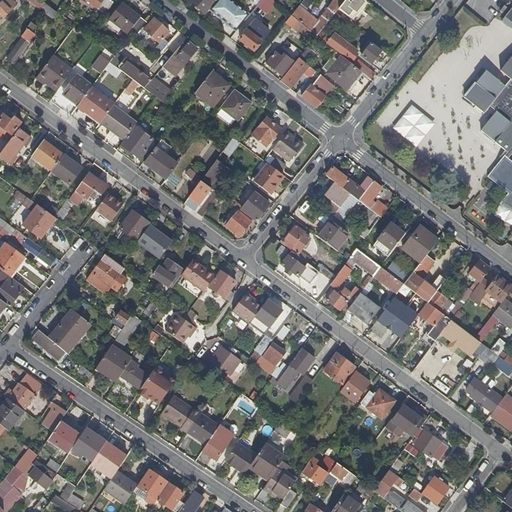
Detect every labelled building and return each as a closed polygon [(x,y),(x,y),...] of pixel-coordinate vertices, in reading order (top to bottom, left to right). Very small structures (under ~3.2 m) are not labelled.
[(12,0),(3,0),(0,3),(0,17),(2,15),(4,17),(17,5),(12,0)] [(41,0),(28,0),(41,9),(45,3),(41,0)] [(73,0),(66,0),(59,9),(64,12),(73,0)] [(86,0),(105,15),(114,4),(109,0),(86,0)] [(216,0),(190,0),(204,13),(216,0)] [(231,0),(217,0),(209,9),(232,28),(241,16),(228,5),(231,0)] [(267,13),(275,2),(272,0),(262,0),(258,5),(267,13)] [(335,0),(327,10),(334,15),(336,13),(338,9),(341,5),(336,1),(335,0)] [(345,0),(341,5),(338,9),(351,19),(356,13),(366,2),(363,0),(345,0)] [(52,18),(57,12),(45,3),(41,9),(40,10),(52,18)] [(133,28),(138,33),(146,24),(147,23),(122,3),(109,20),(128,35),(133,28)] [(318,21),(299,6),(292,15),(311,31),(317,36),(328,21),(322,16),(318,21)] [(511,8),(502,20),(511,28),(511,8)] [(327,10),(322,16),(328,21),(334,15),(327,10)] [(305,37),(306,37),(311,31),(292,15),(286,22),(305,37)] [(148,26),(146,24),(138,33),(136,34),(141,39),(147,33),(160,44),(169,33),(163,27),(160,25),(154,20),(148,26)] [(38,26),(32,22),(27,28),(33,33),(38,26)] [(18,57),(20,55),(35,34),(33,33),(27,28),(21,37),(23,38),(8,59),(14,63),(18,57)] [(261,41),(260,41),(254,37),(247,31),(239,40),(254,51),(261,41)] [(311,31),(306,37),(312,42),(317,36),(311,31)] [(327,42),(333,35),(328,32),(323,38),(327,42)] [(333,35),(327,42),(353,61),(358,55),(356,53),(358,51),(339,36),(337,39),(333,35)] [(379,56),(382,52),(371,42),(364,50),(362,52),(364,54),(363,56),(372,64),(379,56)] [(123,51),(146,69),(152,61),(129,43),(123,51)] [(178,57),(167,70),(176,77),(198,50),(189,43),(186,47),(183,45),(175,54),(178,57)] [(107,57),(110,53),(103,47),(99,52),(107,57)] [(288,68),(289,70),(295,63),(284,54),(282,57),(281,56),(284,52),(280,48),(276,52),(275,52),(266,64),(281,76),(288,68)] [(382,52),(379,56),(384,61),(388,55),(383,51),(382,52)] [(127,63),(117,55),(115,57),(111,63),(120,70),(134,80),(145,89),(152,81),(143,74),(128,62),(127,63)] [(73,71),(53,56),(39,75),(47,82),(46,84),(57,92),(73,71)] [(347,88),(361,71),(349,62),(343,56),(329,73),(347,88)] [(511,161),(508,159),(511,154),(511,57),(500,72),(511,81),(505,87),(486,72),(465,98),(484,113),(490,106),(497,112),(481,131),(485,134),(507,152),(487,177),(508,193),(499,205),(511,212),(511,161)] [(290,89),(309,66),(299,58),(295,63),(289,70),(280,81),(290,89)] [(120,70),(111,63),(106,69),(115,76),(120,70)] [(366,67),(362,72),(371,79),(375,74),(366,67)] [(316,108),(334,86),(311,68),(308,73),(312,76),(301,89),(300,89),(296,93),(316,108)] [(96,81),(113,97),(128,81),(120,74),(114,80),(105,71),(96,81)] [(230,86),(212,72),(196,93),(214,107),(230,86)] [(44,86),(46,84),(47,82),(39,75),(35,79),(44,86)] [(64,94),(79,105),(92,87),(77,76),(64,94)] [(172,91),(154,78),(152,81),(145,89),(157,97),(164,103),(172,91)] [(138,86),(132,82),(127,89),(133,94),(138,86)] [(88,110),(103,121),(114,106),(115,105),(92,87),(79,105),(78,106),(87,112),(88,110)] [(253,103),(235,89),(221,108),(239,122),(253,103)] [(412,105),(392,128),(416,148),(435,125),(412,105)] [(112,129),(125,139),(127,136),(133,128),(135,126),(137,124),(125,115),(121,112),(114,106),(103,121),(101,123),(110,130),(112,129)] [(0,124),(0,135),(2,137),(6,132),(12,136),(22,123),(14,117),(11,121),(3,116),(0,120),(0,122),(1,123),(0,124)] [(252,136),(267,147),(281,129),(267,118),(252,136)] [(153,139),(135,126),(133,128),(127,136),(128,136),(121,145),(140,159),(147,150),(146,149),(153,139)] [(24,145),(31,135),(22,129),(1,157),(13,166),(20,157),(18,156),(25,146),(24,145)] [(304,145),(286,132),(282,138),(273,149),(276,151),(290,162),(304,145)] [(24,145),(25,146),(27,147),(34,138),(31,135),(24,145)] [(171,147),(161,139),(155,148),(165,155),(171,147)] [(232,139),(223,154),(230,158),(239,143),(232,139)] [(65,155),(45,140),(33,156),(53,171),(65,155)] [(178,165),(165,155),(155,148),(144,162),(167,179),(178,165)] [(83,169),(65,155),(53,171),(71,185),(83,169)] [(276,158),(270,166),(281,174),(287,167),(276,158)] [(212,184),(226,165),(218,159),(201,181),(209,187),(212,189),(216,192),(219,195),(235,207),(238,203),(219,189),(216,187),(212,184)] [(272,192),(284,176),(281,174),(270,166),(268,164),(256,180),(272,192)] [(332,168),(330,166),(324,174),(326,176),(332,168)] [(342,175),(332,168),(326,176),(335,182),(350,194),(359,200),(373,180),(368,176),(359,188),(349,181),(344,177),(342,175)] [(197,174),(190,169),(186,174),(192,179),(197,174)] [(88,198),(94,190),(101,196),(108,186),(89,172),(76,190),(88,198)] [(377,192),(379,190),(381,186),(373,180),(359,200),(381,218),(388,209),(377,200),(376,203),(371,199),(377,192)] [(200,204),(210,192),(212,189),(209,187),(201,181),(190,197),(200,204)] [(341,207),(350,194),(335,182),(325,195),(341,207)] [(216,192),(214,195),(213,197),(211,195),(202,207),(207,211),(219,195),(216,192)] [(119,200),(109,193),(97,210),(112,221),(122,206),(117,202),(119,200)] [(243,208),(242,210),(256,221),(258,218),(269,205),(255,193),(243,208)] [(34,211),(39,205),(31,200),(28,197),(23,203),(34,211)] [(72,208),(65,203),(55,217),(57,218),(62,222),(72,208)] [(39,205),(34,211),(24,226),(42,239),(57,218),(55,217),(39,205)] [(120,228),(121,229),(136,239),(137,241),(150,223),(133,211),(120,228)] [(224,224),(239,237),(251,222),(238,212),(234,217),(232,215),(224,224)] [(14,230),(0,219),(0,233),(6,238),(9,233),(10,234),(14,230)] [(405,234),(411,227),(403,220),(397,228),(392,224),(380,240),(393,250),(405,234)] [(330,221),(318,238),(336,251),(349,235),(330,221)] [(161,260),(174,241),(150,223),(137,241),(161,260)] [(402,247),(422,262),(423,260),(438,240),(419,225),(402,247)] [(291,248),(290,249),(292,251),(297,255),(309,239),(303,234),(305,232),(296,226),(283,242),(291,248)] [(17,240),(22,233),(16,229),(12,236),(17,240)] [(130,247),(136,239),(121,229),(116,236),(130,247)] [(22,233),(17,240),(23,244),(27,237),(22,233)] [(27,237),(23,244),(30,249),(29,250),(39,257),(49,264),(51,266),(56,258),(27,237)] [(11,275),(25,257),(6,243),(0,251),(0,267),(3,270),(11,275)] [(279,247),(276,254),(283,258),(287,251),(279,247)] [(102,261),(107,254),(99,249),(94,255),(102,261)] [(357,262),(375,275),(381,267),(357,249),(349,261),(333,281),(330,285),(337,290),(351,270),(357,262)] [(306,281),(315,268),(307,262),(304,267),(296,262),(300,257),(297,255),(292,251),(282,265),(287,269),(285,272),(290,275),(292,273),(299,277),(306,281)] [(107,254),(102,261),(88,281),(100,290),(105,282),(111,286),(125,267),(122,265),(107,254)] [(134,258),(129,254),(122,265),(125,267),(127,268),(134,258)] [(47,266),(49,264),(39,257),(37,259),(47,266)] [(173,282),(176,284),(182,275),(185,271),(168,259),(163,268),(160,266),(154,276),(169,287),(173,282)] [(215,275),(194,259),(185,271),(182,275),(204,291),(215,275)] [(431,266),(423,260),(422,262),(409,279),(405,285),(428,302),(437,291),(427,283),(421,291),(415,287),(431,266)] [(475,277),(481,282),(484,278),(491,268),(481,260),(471,274),(475,277)] [(374,276),(398,294),(405,285),(394,277),(381,267),(375,275),(374,276)] [(3,270),(0,273),(0,299),(7,304),(9,306),(25,286),(11,275),(3,270)] [(209,288),(230,302),(235,294),(231,291),(237,281),(221,270),(209,288)] [(399,271),(394,277),(405,285),(409,279),(399,271)] [(361,292),(362,292),(373,277),(371,275),(364,284),(360,281),(351,292),(345,287),(341,292),(339,290),(337,293),(334,290),(327,300),(345,313),(361,292)] [(490,283),(484,278),(481,282),(479,284),(474,290),(472,293),(469,297),(478,304),(488,291),(502,302),(505,298),(511,289),(511,286),(498,276),(493,282),(491,281),(490,283)] [(479,284),(477,282),(475,284),(474,283),(471,288),(474,290),(479,284)] [(462,298),(466,301),(469,297),(472,293),(468,290),(462,298)] [(399,300),(403,303),(409,295),(406,292),(399,300)] [(443,306),(447,300),(437,292),(429,303),(439,311),(441,308),(443,306)] [(253,298),(247,293),(232,314),(248,326),(249,324),(262,307),(256,303),(252,300),(253,298)] [(379,308),(360,294),(348,310),(367,324),(379,308)] [(425,306),(409,295),(403,303),(419,315),(425,306)] [(401,340),(418,315),(393,298),(366,336),(380,346),(390,332),(401,340)] [(511,303),(505,298),(502,302),(492,315),(511,330),(511,303)] [(283,311),(267,300),(262,307),(249,324),(257,330),(262,322),(270,328),(283,311)] [(452,304),(447,300),(443,306),(448,310),(452,304)] [(423,340),(431,347),(448,325),(451,320),(439,311),(429,303),(428,302),(425,306),(419,315),(434,326),(423,340)] [(148,309),(154,314),(158,307),(152,303),(148,309)] [(449,314),(441,308),(439,311),(451,320),(458,311),(462,306),(458,303),(449,314)] [(116,319),(125,325),(130,317),(128,315),(122,310),(116,319)] [(73,311),(50,339),(66,352),(67,353),(90,326),(73,311)] [(189,314),(185,311),(182,316),(192,324),(195,319),(189,314)] [(464,315),(458,311),(451,320),(457,324),(464,315)] [(96,367),(117,381),(120,375),(129,362),(131,359),(120,351),(141,320),(132,314),(130,317),(125,325),(123,328),(116,338),(96,367)] [(192,324),(182,316),(178,314),(167,330),(184,343),(191,333),(193,334),(197,328),(192,324)] [(116,319),(114,321),(116,323),(123,328),(125,325),(116,319)] [(470,341),(473,336),(457,324),(451,320),(448,325),(452,328),(446,336),(471,355),(477,346),(470,341)] [(228,338),(234,342),(245,325),(240,321),(228,338)] [(109,333),(116,338),(123,328),(116,323),(109,333)] [(283,325),(276,336),(282,341),(290,330),(283,325)] [(59,361),(66,352),(50,339),(38,329),(31,338),(59,361)] [(147,339),(155,344),(159,335),(152,331),(147,339)] [(255,351),(249,359),(255,363),(261,355),(273,340),(265,335),(254,351),(255,351)] [(500,339),(491,350),(498,356),(502,351),(507,344),(500,339)] [(263,356),(261,355),(255,363),(270,374),(287,351),(273,341),(263,356)] [(439,365),(449,352),(437,343),(427,355),(439,365)] [(240,359),(222,345),(210,361),(211,362),(207,368),(213,373),(224,381),(240,359)] [(510,375),(511,376),(511,366),(498,356),(491,350),(486,347),(478,358),(492,368),(494,365),(509,376),(510,375)] [(302,349),(278,380),(277,382),(283,386),(298,365),(305,370),(308,366),(309,366),(315,358),(302,349)] [(511,358),(502,351),(498,356),(511,366),(511,358)] [(356,367),(338,353),(325,371),(343,384),(356,367)] [(129,362),(137,367),(140,363),(132,358),(131,359),(129,362)] [(120,375),(141,389),(150,376),(137,367),(129,362),(120,375)] [(79,372),(88,380),(92,373),(84,366),(79,372)] [(294,392),(301,397),(318,374),(311,369),(294,392)] [(370,382),(356,371),(341,391),(356,402),(370,382)] [(9,391),(5,397),(7,399),(8,399),(23,411),(41,385),(25,374),(18,384),(12,393),(9,391)] [(162,405),(176,384),(150,376),(141,389),(162,405)] [(472,395),(493,411),(503,399),(481,383),(472,395)] [(376,395),(370,390),(361,402),(367,406),(366,407),(382,419),(396,400),(380,389),(376,395)] [(181,428),(187,433),(188,432),(201,413),(202,412),(195,407),(194,409),(174,395),(162,413),(182,427),(181,428)] [(235,406),(248,414),(253,406),(240,397),(235,406)] [(0,424),(7,430),(24,411),(23,411),(8,399),(0,408),(0,424)] [(511,399),(496,419),(511,430),(511,399)] [(64,416),(67,411),(58,405),(44,425),(53,432),(60,422),(64,416)] [(421,427),(428,418),(422,413),(419,418),(402,406),(392,420),(412,434),(414,436),(421,427)] [(220,426),(201,413),(188,432),(207,445),(213,435),(220,426)] [(278,448),(291,429),(282,423),(280,421),(270,436),(278,448)] [(81,436),(60,422),(53,432),(48,439),(69,453),(81,436)] [(250,431),(247,429),(241,437),(244,439),(250,431)] [(449,446),(423,429),(414,443),(416,445),(415,446),(432,457),(433,456),(440,461),(449,446)] [(90,453),(96,457),(105,445),(90,434),(71,462),(80,467),(86,458),(90,453)] [(227,444),(213,435),(207,445),(203,451),(217,460),(227,444)] [(99,455),(119,468),(132,449),(112,436),(99,455)] [(258,454),(239,441),(226,459),(246,472),(249,467),(258,454)] [(284,458),(264,445),(258,454),(249,467),(256,472),(260,471),(270,478),(273,474),(282,460),(284,458)] [(420,452),(408,445),(405,449),(417,457),(420,452)] [(31,450),(17,469),(24,475),(35,459),(37,455),(31,450)] [(90,453),(86,458),(93,462),(96,457),(90,453)] [(318,460),(313,457),(302,472),(319,484),(327,472),(315,464),(318,460)] [(322,463),(329,468),(333,462),(326,457),(322,463)] [(46,489),(57,474),(56,473),(49,469),(35,459),(24,475),(17,469),(14,466),(0,483),(0,511),(3,511),(4,511),(25,491),(29,475),(46,489)] [(54,460),(49,469),(56,473),(61,465),(54,460)] [(284,474),(287,470),(290,466),(282,461),(270,478),(263,489),(282,502),(290,490),(295,482),(284,474)] [(70,466),(63,462),(61,465),(56,473),(57,474),(62,478),(70,466)] [(331,471),(350,485),(356,476),(337,463),(336,464),(332,470),(331,471)] [(169,483),(148,469),(142,478),(133,492),(153,505),(157,500),(169,483)] [(400,486),(404,480),(390,469),(375,490),(393,504),(404,511),(421,511),(411,504),(409,508),(388,493),(389,491),(386,489),(393,480),(400,486)] [(79,470),(70,483),(76,487),(85,474),(79,470)] [(298,478),(287,470),(284,474),(295,482),(298,478)] [(117,471),(104,490),(124,504),(133,492),(142,478),(138,476),(135,481),(129,477),(128,479),(117,471)] [(437,479),(434,476),(422,491),(437,502),(448,487),(441,481),(442,479),(439,476),(437,479)] [(70,483),(59,498),(66,502),(71,494),(76,487),(70,483)] [(184,493),(169,483),(157,500),(153,505),(151,509),(155,511),(158,511),(164,504),(175,511),(178,511),(184,504),(179,500),(184,493)] [(418,501),(423,494),(412,486),(410,489),(413,490),(410,494),(418,501)] [(511,488),(502,501),(506,504),(511,495),(511,488)] [(286,509),(296,494),(290,490),(282,502),(280,504),(286,509)] [(54,491),(49,497),(52,499),(56,495),(57,493),(54,491)] [(193,511),(203,497),(194,491),(179,511),(193,511)] [(364,507),(344,493),(331,511),(359,511),(361,511),(364,507)] [(84,503),(71,494),(66,502),(77,508),(79,510),(84,503)] [(32,500),(28,506),(33,511),(35,509),(42,500),(37,495),(32,500)] [(52,499),(72,511),(73,511),(74,511),(77,508),(66,502),(59,498),(56,495),(52,499)] [(28,506),(32,500),(29,497),(24,503),(28,506)] [(42,500),(35,509),(38,511),(42,511),(50,503),(44,498),(42,500)] [(321,511),(309,503),(303,511),(321,511)]
